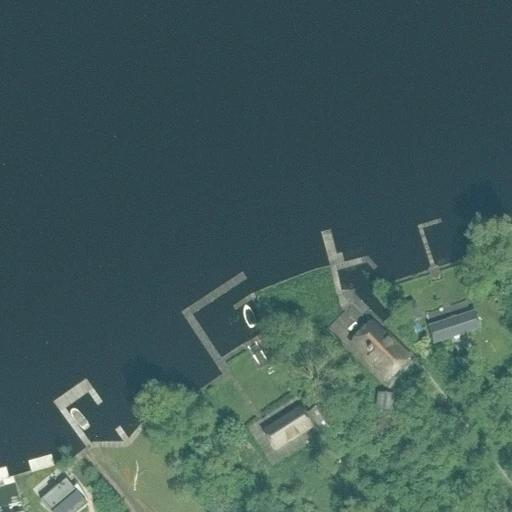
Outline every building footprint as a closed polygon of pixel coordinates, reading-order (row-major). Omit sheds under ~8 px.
[(397,310),(403,321),(417,314),(410,303),(397,310)] [(464,323),(460,312),(427,323),(431,335),(464,323)] [(365,360),(364,361),(389,386),(413,360),(389,337),(387,338),(375,325),(352,348),(365,360)] [(392,413),(393,397),(376,396),(374,412),(392,413)] [(320,407),(306,415),(319,437),(334,428),(320,407)] [(262,435),(273,453),(310,430),(299,412),(262,435)] [(49,511),(78,511),(86,506),(64,480),(40,501),(49,511)]
